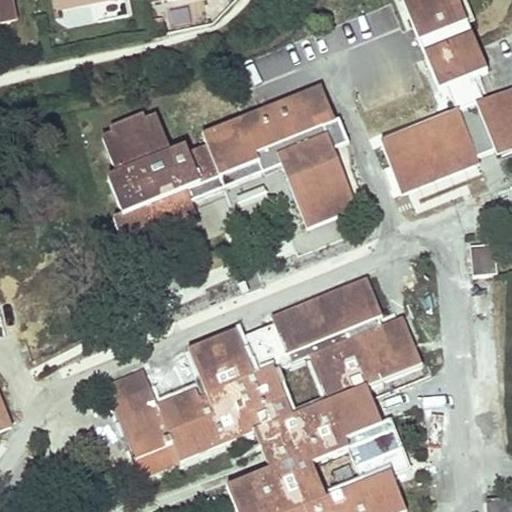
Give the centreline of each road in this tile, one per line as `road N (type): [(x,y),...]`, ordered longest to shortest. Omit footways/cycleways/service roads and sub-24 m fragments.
road 1 (residential): [(447,229),(80,380),(36,413)]
road 2 (residential): [(36,413),(25,381),(41,364),(135,312),(334,230)]
